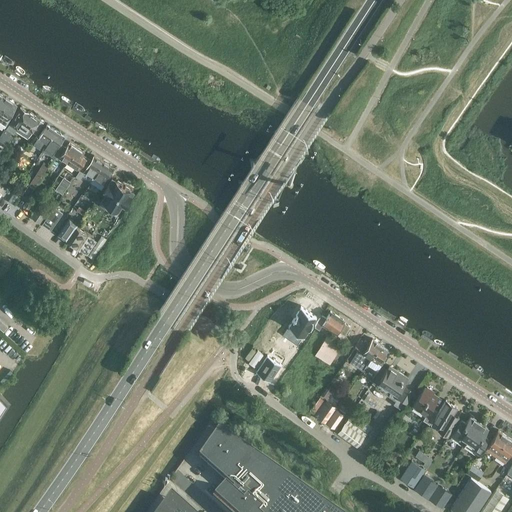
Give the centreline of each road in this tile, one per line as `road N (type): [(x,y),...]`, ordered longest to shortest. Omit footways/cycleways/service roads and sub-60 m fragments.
road 1 (secondary): [(39,511),(374,0)]
road 2 (tertiary): [(511,414),(288,271),(237,290),(217,287),(177,253),(172,190)]
road 3 (unclassified): [(426,511),(246,386)]
road 4 (tertiary): [(0,80),(172,190)]
